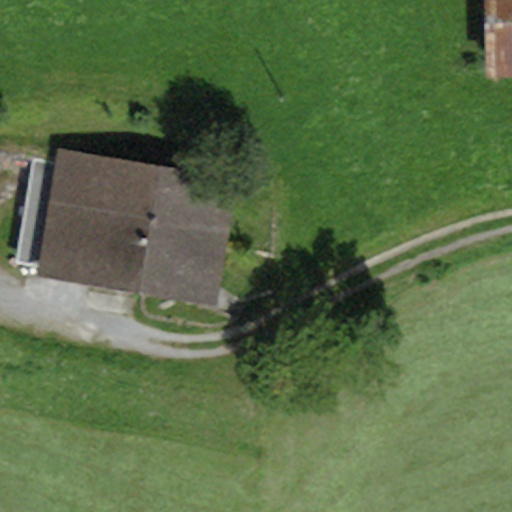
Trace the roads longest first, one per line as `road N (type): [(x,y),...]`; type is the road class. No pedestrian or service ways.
road 1 (track): [(0,306),(179,348),(257,336),(436,244),(511,221)]
road 2 (primary): [(0,29),(411,28),(511,39)]
